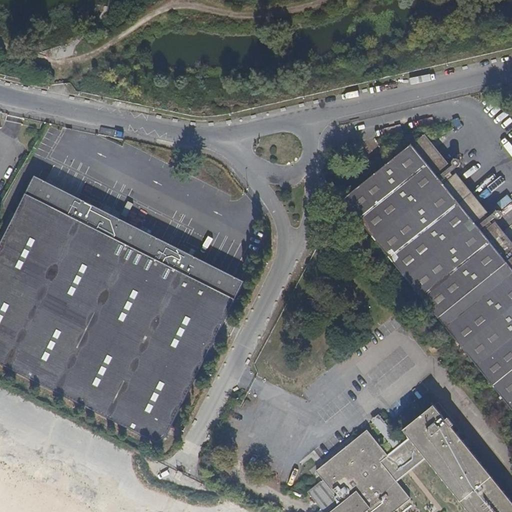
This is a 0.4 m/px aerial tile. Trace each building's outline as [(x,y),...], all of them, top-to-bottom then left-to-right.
[(379,175),(346,200),(427,303),(506,239),(492,222),(496,218),(500,219),(502,218),(504,215),(503,211),(501,209),(499,209),(497,210),(488,217),(467,192),(452,173),(456,169),(460,167),(462,165),(462,161),(460,159),(456,159),(453,160),(453,164),(448,167),(425,138),(396,161),(390,155),(374,168),(379,175)] [(134,232),(34,182),(0,248),(0,364),(53,392),(134,232)] [(134,232),(53,392),(93,413),(156,444),(168,438),(201,371),(244,288),(134,232)] [(511,247),(506,239),(427,303),(474,360),(506,400),(511,395),(511,247)] [(400,511),(415,500),(402,484),(430,461),(471,511),(511,511),(511,493),(474,446),(459,427),(460,424),(454,416),(452,418),(440,403),(410,428),(416,435),(405,443),(397,450),(393,452),(374,428),(324,469),(330,476),(348,500),(332,511),(400,511)] [(382,414),(374,420),(397,450),(405,443),(382,414)] [(0,455),(0,511),(108,511),(20,473),(26,459),(19,455),(15,462),(0,455)] [(330,476),(313,490),(330,511),(332,511),(348,500),(330,476)] [(422,511),(431,511),(435,508),(430,502),(421,511),(422,511)]
